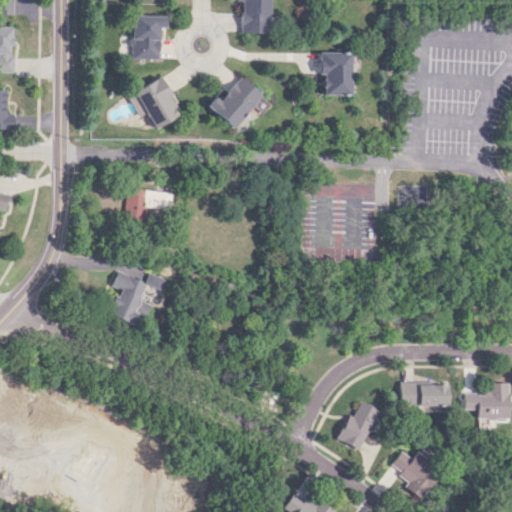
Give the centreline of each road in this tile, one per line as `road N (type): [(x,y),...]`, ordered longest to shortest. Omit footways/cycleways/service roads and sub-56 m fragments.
road 1 (residential): [(387,511),(293,443),(197,409),(0,307)]
road 2 (residential): [(0,317),(56,242),(62,0)]
road 3 (residential): [(293,443),(324,387),(361,359),(511,352)]
